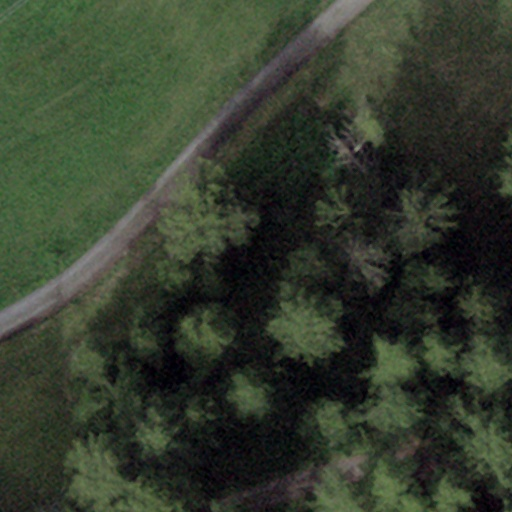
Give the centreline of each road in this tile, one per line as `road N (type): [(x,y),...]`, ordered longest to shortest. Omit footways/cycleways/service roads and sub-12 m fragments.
road 1 (track): [(357,0),(186,174),(0,326)]
road 2 (track): [(210,511),(244,484),(369,456),(479,460),(511,473)]
